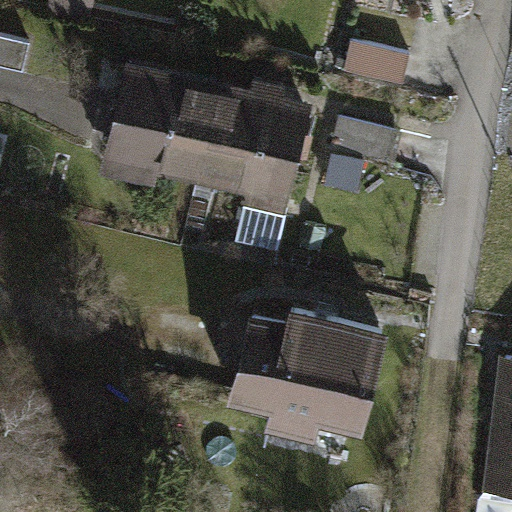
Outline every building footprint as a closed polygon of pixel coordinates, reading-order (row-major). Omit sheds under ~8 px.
[(92,2),(83,0),(54,0),(49,24),(85,32),(92,2)] [(31,40),(0,31),(0,62),(24,69),(31,40)] [(411,51),(355,37),(348,67),(404,80),(411,51)] [(221,85),(129,63),(110,144),(201,167),(221,85)] [(221,85),(201,167),(287,189),(307,106),(221,85)] [(399,128),(341,115),(333,148),(391,162),(399,128)] [(364,159),(335,152),(328,180),(358,187),(364,159)] [(285,315),(250,306),(227,393),(269,404),(265,422),(327,438),(332,420),(358,427),(384,330),(288,305),(285,315)] [(511,358),(509,358),(493,482),(511,484),(511,358)]
